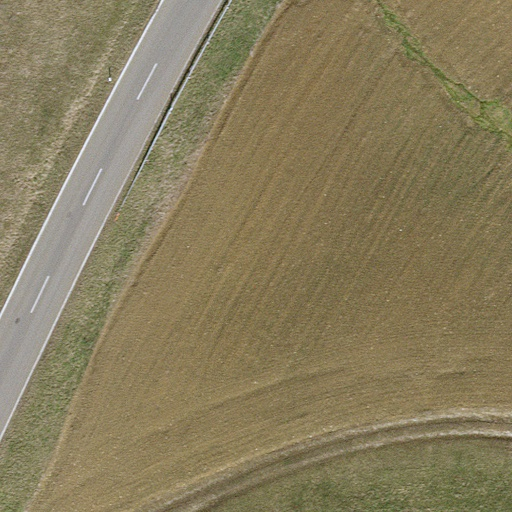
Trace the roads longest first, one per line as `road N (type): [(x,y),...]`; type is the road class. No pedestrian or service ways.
road 1 (tertiary): [(0,419),(207,0)]
road 2 (track): [(511,432),(376,446),(260,476),(179,511)]
